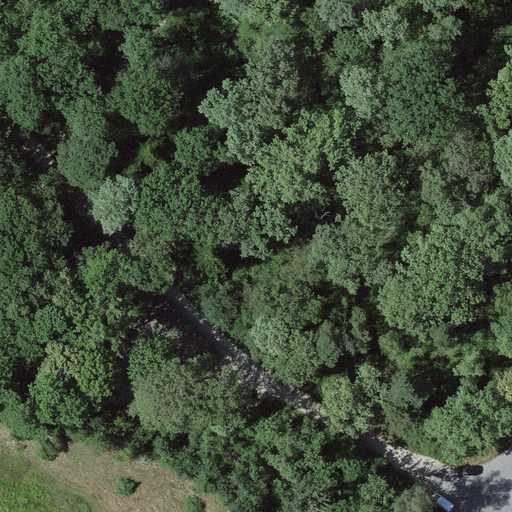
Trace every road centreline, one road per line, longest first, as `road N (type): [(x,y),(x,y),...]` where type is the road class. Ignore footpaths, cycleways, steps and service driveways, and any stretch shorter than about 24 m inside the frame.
road 1 (track): [(482,505),(241,357),(0,107)]
road 2 (track): [(241,357),(192,393),(71,366)]
